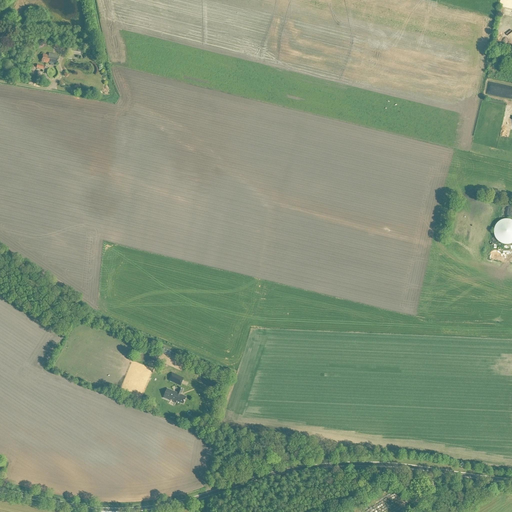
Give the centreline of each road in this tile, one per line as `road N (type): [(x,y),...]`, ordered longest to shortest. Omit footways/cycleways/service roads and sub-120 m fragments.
road 1 (unclassified): [(511,481),(353,463),(120,510),(0,490)]
road 2 (track): [(235,373),(211,462),(212,493)]
